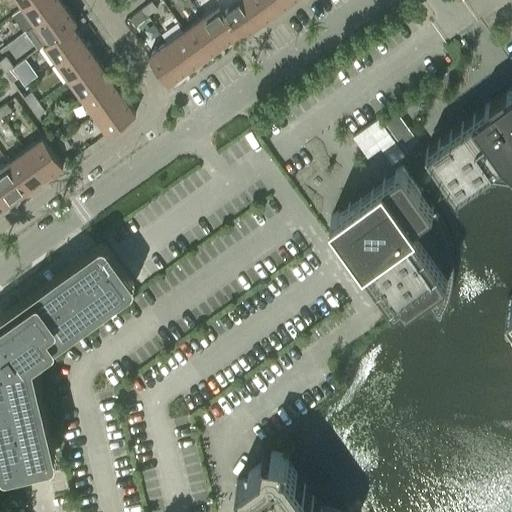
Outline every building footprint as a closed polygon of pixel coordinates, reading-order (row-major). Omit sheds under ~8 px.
[(61,0),(30,0),(23,5),(35,22),(64,2),(61,0)] [(147,14),(157,7),(152,0),(142,7),(147,14)] [(243,0),(232,0),(223,7),(222,7),(239,31),(238,32),(241,36),(260,23),(243,0)] [(269,0),(243,0),(260,23),(277,10),(269,0)] [(269,0),(277,10),(291,0),(269,0)] [(64,2),(35,22),(47,39),(48,40),(72,23),(73,24),(77,21),(64,2)] [(220,3),(202,16),(222,44),(238,32),(239,31),(222,7),(223,7),(220,3)] [(151,19),(147,14),(142,7),(133,14),(141,26),(151,19)] [(202,16),(184,28),(204,57),(222,44),(202,16)] [(72,23),(48,40),(47,39),(43,42),(56,60),(85,40),(73,24),(72,23)] [(184,28),(166,41),(187,69),(204,57),(184,28)] [(85,40),(56,60),(69,78),(97,58),(85,40)] [(166,41),(148,54),(168,82),(187,69),(166,41)] [(5,56),(0,59),(0,62),(5,70),(12,65),(5,56)] [(23,57),(12,65),(19,75),(30,67),(23,57)] [(97,58),(69,78),(82,96),(110,76),(97,58)] [(19,75),(12,65),(5,70),(13,80),(19,75)] [(110,76),(82,96),(94,113),(123,93),(110,76)] [(511,84),(506,89),(504,86),(496,91),(490,96),(492,99),(426,146),(457,190),(494,163),(511,166),(511,167),(511,84)] [(30,91),(24,96),(31,105),(37,101),(30,91)] [(123,93),(94,113),(107,132),(136,111),(123,93)] [(45,110),(37,101),(31,105),(38,115),(45,110)] [(7,102),(0,106),(0,112),(2,115),(11,108),(7,102)] [(365,125),(352,135),(367,155),(380,146),(393,137),(378,116),(365,125)] [(56,126),(49,131),(56,140),(63,136),(56,126)] [(43,135),(25,148),(45,176),(63,163),(43,135)] [(70,146),(63,136),(56,140),(63,150),(70,146)] [(393,137),(380,146),(384,152),(392,163),(405,154),(405,153),(393,137)] [(25,148),(7,161),(27,189),(45,176),(25,148)] [(7,161),(0,165),(0,187),(10,201),(27,189),(7,161)] [(433,207),(433,206),(402,163),(371,186),(368,182),(362,184),(357,187),(361,193),(330,215),(394,305),(400,301),(404,307),(422,294),(427,301),(439,317),(444,309),(447,303),(449,296),(451,289),(453,282),(454,274),(454,267),(454,260),(453,253),(452,246),(450,239),(447,232),(444,225),(441,219),(437,213),(433,207)] [(0,187),(0,208),(10,201),(0,187)] [(26,354),(125,283),(100,247),(0,318),(0,434),(6,459),(49,449),(26,354)] [(324,511),(286,459),(287,454),(289,453),(287,451),(271,448),(270,448),(262,446),(260,462),(236,479),(259,511),(324,511)]
